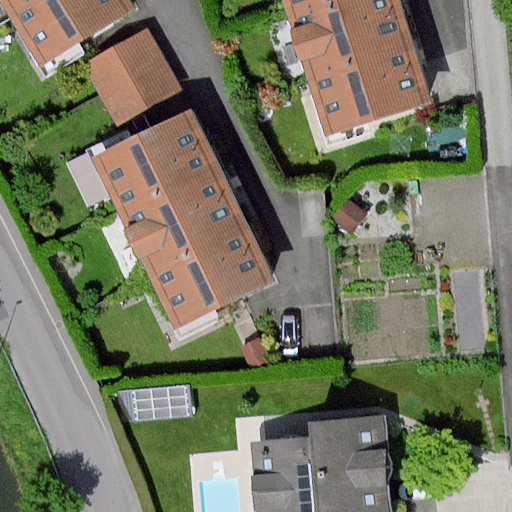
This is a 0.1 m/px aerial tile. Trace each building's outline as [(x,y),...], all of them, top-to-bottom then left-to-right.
[(6,0),(44,61),(133,7),(129,0),(6,0)] [(292,0),(332,127),(425,98),(417,71),(399,15),(394,0),(292,0)] [(150,30),(88,65),(119,126),(185,92),(150,30)] [(188,113),(98,156),(177,321),(268,278),(253,248),(224,188),(195,127),(188,113)] [(387,511),(381,418),(312,423),(313,440),(257,444),(261,511),(387,511)]
